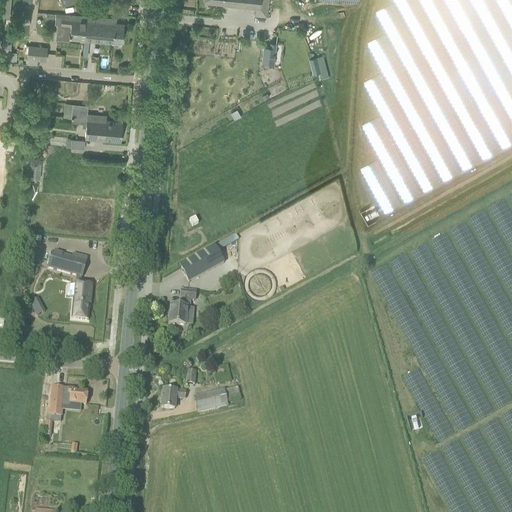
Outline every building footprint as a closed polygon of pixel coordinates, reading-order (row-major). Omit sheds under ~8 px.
[(203,0),(203,2),(213,3),(255,7),(254,17),(267,18),(267,17),(268,8),(267,8),(267,0),(203,0)] [(69,40),(69,38),(83,40),(85,16),(71,15),(58,13),(55,39),(69,40)] [(83,40),(111,43),(112,33),(103,32),(103,29),(100,28),(101,18),(85,16),(83,40)] [(112,33),(111,43),(121,44),(123,24),(114,23),(114,19),(101,18),(100,28),(103,29),(103,32),(112,33)] [(4,31),(4,42),(12,42),(13,31),(4,31)] [(26,58),(38,59),(45,60),(47,48),(28,46),(26,58)] [(263,46),(261,62),(267,62),(267,65),(272,66),(275,47),(263,46)] [(72,104),(71,119),(86,121),(86,119),(93,120),(93,123),(103,124),(102,131),(104,131),(103,140),(120,142),(122,122),(105,120),(106,116),(84,114),(85,105),(72,104)] [(237,110),(230,113),(235,121),(241,117),(237,110)] [(86,121),(84,138),(103,140),(104,131),(102,131),(103,124),(93,123),(93,120),(86,119),(86,121)] [(71,140),(70,148),(83,149),(84,142),(71,140)] [(30,158),(28,178),(39,179),(41,159),(30,158)] [(194,218),(189,221),(192,227),(198,223),(194,218)] [(213,246),(179,265),(189,283),(223,263),(213,246)] [(51,252),(47,268),(81,278),(82,278),(85,265),(72,261),(73,258),(71,257),(51,252)] [(73,256),(72,261),(85,265),(87,260),(73,256)] [(26,273),(19,272),(18,280),(25,281),(26,273)] [(72,303),(71,319),(88,321),(89,306),(90,306),(92,285),(80,284),(81,278),(76,276),(75,284),(74,284),(74,287),(73,290),(72,298),(72,303)] [(72,303),(73,290),(66,289),(65,302),(72,303)] [(196,293),(191,292),(181,291),(180,299),(181,299),(180,307),(170,306),(169,324),(185,326),(187,300),(195,300),(196,293)] [(38,299),(30,303),(37,317),(45,313),(38,299)] [(242,314),(245,308),(239,305),(237,311),(242,314)] [(75,340),(95,341),(95,330),(75,330),(75,340)] [(187,372),(186,384),(194,385),(195,372),(187,372)] [(216,385),(231,382),(229,372),(214,375),(216,385)] [(78,390),(51,387),(48,417),(60,417),(62,402),(86,405),(87,393),(78,392),(78,390)] [(161,408),(171,409),(174,410),(175,399),(185,399),(185,392),(175,392),(176,391),(163,390),(161,408)] [(192,398),(196,414),(227,407),(223,391),(192,398)] [(46,422),(44,442),(43,442),(43,448),(48,448),(48,443),(50,443),(52,422),(46,422)]
